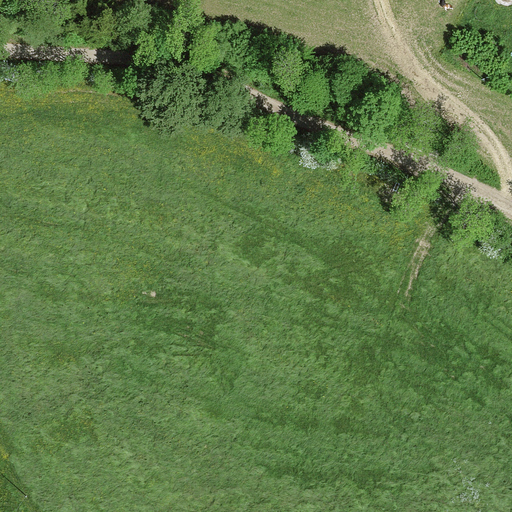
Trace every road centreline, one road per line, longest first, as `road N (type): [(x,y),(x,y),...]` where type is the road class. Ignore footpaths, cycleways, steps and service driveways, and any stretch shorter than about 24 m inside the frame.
road 1 (unclassified): [(511,210),(472,185),(213,77),(157,62),(0,48)]
road 2 (track): [(511,200),(488,128),(417,67),(391,0)]
